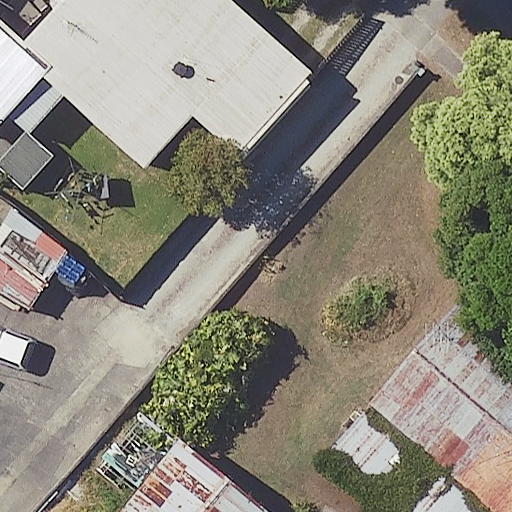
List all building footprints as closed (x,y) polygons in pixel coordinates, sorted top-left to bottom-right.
[(236,0),(65,0),(29,42),(56,65),(42,81),(151,176),(194,126),(245,169),(325,77),(236,0)] [(63,246),(2,211),(0,214),(0,291),(27,308),(63,246)] [(511,511),(511,281),(492,264),(367,407),(487,511),(511,511)] [(487,511),(367,407),(316,465),(369,511),(487,511)] [(270,511),(178,440),(120,511),(270,511)]
